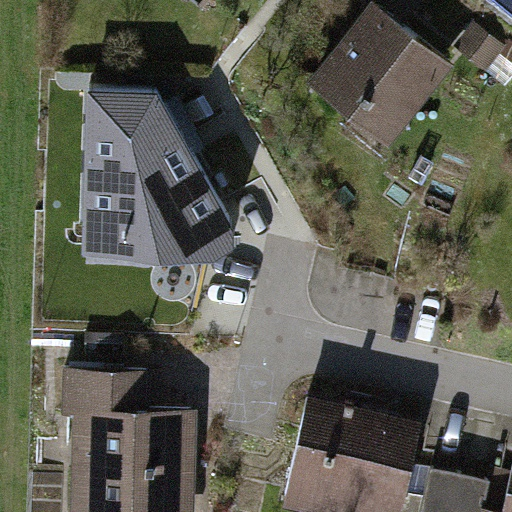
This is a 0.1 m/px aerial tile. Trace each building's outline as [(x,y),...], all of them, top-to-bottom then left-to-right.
[(371,3),(304,80),(381,146),(448,69),(371,3)] [(82,74),(77,240),(231,241),(229,210),(155,76),(82,74)] [(72,367),(66,511),(191,511),(196,396),(148,394),(149,370),(72,367)] [(302,393),(277,503),(313,511),(441,511),(451,471),(404,460),(414,419),(302,393)] [(442,511),(511,511),(511,440),(502,481),(452,470),(442,511)]
